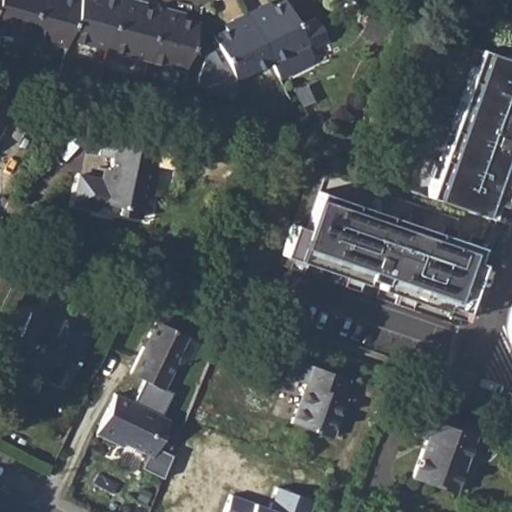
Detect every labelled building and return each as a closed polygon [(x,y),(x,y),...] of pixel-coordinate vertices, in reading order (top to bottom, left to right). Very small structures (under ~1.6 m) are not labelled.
[(0,0),(0,28),(27,36),(36,0),(0,0)] [(36,0),(27,36),(64,46),(67,38),(76,0),(36,0)] [(76,0),(67,38),(105,48),(118,1),(114,0),(76,0)] [(118,0),(118,1),(105,48),(145,58),(157,12),(133,5),(134,0),(118,0)] [(260,5),(246,12),(271,62),(279,78),(309,63),(312,55),(309,48),(327,39),(315,16),(297,25),(284,0),(281,0),(263,9),(260,5)] [(157,12),(145,58),(183,69),(196,21),(173,14),(174,10),(159,6),(157,12)] [(271,62),(246,12),(232,19),(235,24),(213,35),(219,47),(206,53),(198,84),(231,92),(234,81),(236,80),(271,62)] [(477,48),(426,196),(488,217),(493,202),(499,204),(506,185),(500,183),(511,146),(511,56),(508,55),(507,58),(477,48)] [(0,126),(1,124),(0,123),(0,120),(8,103),(0,99),(0,126)] [(106,168),(104,176),(115,180),(104,202),(115,204),(114,214),(137,218),(143,190),(150,192),(159,148),(155,147),(105,136),(100,135),(96,151),(109,154),(106,168)] [(97,178),(92,200),(104,202),(115,180),(104,176),(103,179),(97,178)] [(292,221),(281,253),(329,270),(331,264),(379,281),(377,287),(442,309),(444,303),(463,309),(479,262),(473,260),(478,245),(318,189),(305,226),(292,221)] [(30,311),(12,349),(28,357),(27,360),(45,369),(41,378),(59,387),(78,347),(86,329),(64,318),(55,336),(41,329),(46,319),(30,311)] [(155,321),(129,373),(161,389),(176,359),(173,358),(183,335),(155,321)] [(304,385),(291,422),(330,437),(345,396),(343,395),(348,378),(300,360),(293,381),(304,385)] [(112,393),(93,431),(110,440),(113,436),(140,449),(157,415),(112,393)] [(417,414),(411,432),(426,438),(411,476),(452,492),(477,421),(427,402),(422,417),(417,414)] [(172,511),(238,511),(243,502),(228,496),(232,488),(188,471),(172,511)]
